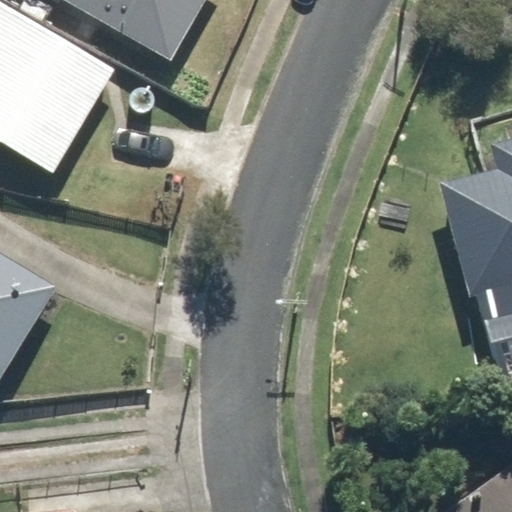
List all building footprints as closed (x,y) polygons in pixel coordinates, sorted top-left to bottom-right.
[(46,0),(168,69),(206,0),(46,0)] [(112,79),(0,6),(0,155),(45,184),(112,79)] [(511,139),(490,146),(498,172),(431,191),(463,304),(482,298),(491,328),(480,331),(486,352),(502,347),(511,380),(511,139)] [(0,379),(49,298),(0,267),(0,379)] [(511,511),(511,463),(445,511),(511,511)]
